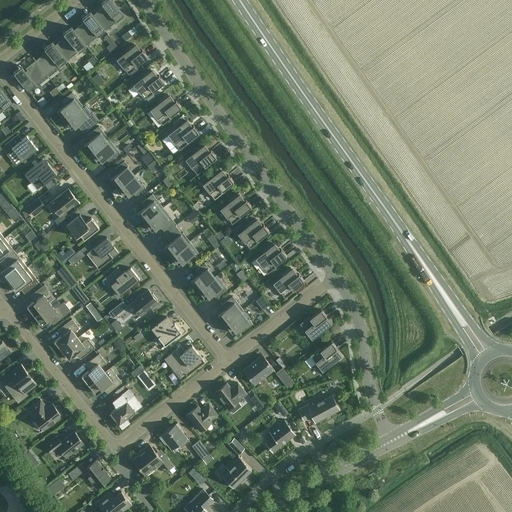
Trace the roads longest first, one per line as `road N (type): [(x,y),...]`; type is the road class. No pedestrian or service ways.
road 1 (secondary): [(452,306),(245,0)]
road 2 (residential): [(227,360),(0,71)]
road 3 (residential): [(338,276),(145,0)]
road 4 (residential): [(392,441),(369,386),(359,318),(338,276)]
road 5 (residential): [(109,438),(3,306)]
road 6 (residential): [(109,438),(132,438),(227,360)]
road 7 (tertiary): [(270,511),(392,441)]
road 8 (residential): [(227,360),(338,276)]
